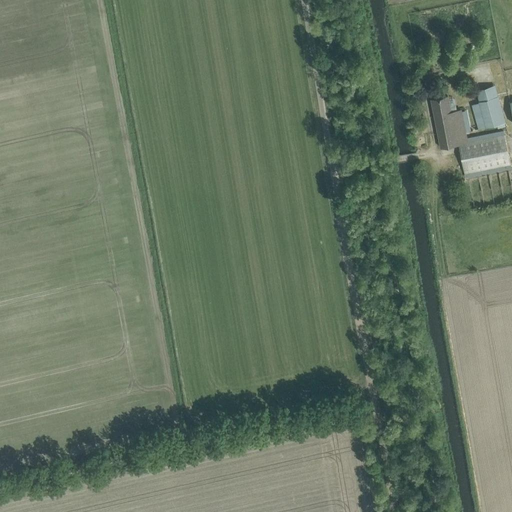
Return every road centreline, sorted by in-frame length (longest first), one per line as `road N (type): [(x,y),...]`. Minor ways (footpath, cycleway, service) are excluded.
road 1 (track): [(374,395),(0,479)]
road 2 (track): [(332,169),(397,511)]
road 3 (unclassified): [(388,160),(332,169),(303,0)]
